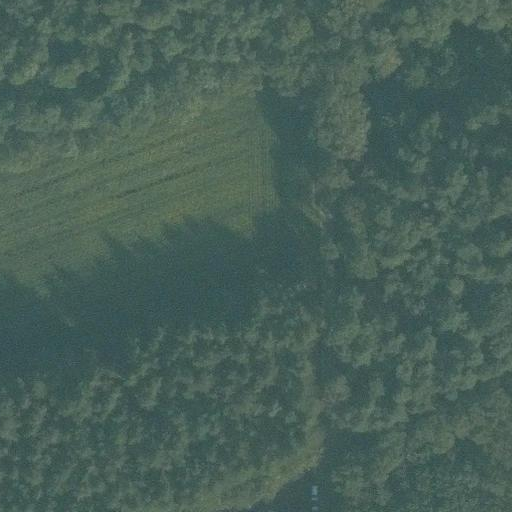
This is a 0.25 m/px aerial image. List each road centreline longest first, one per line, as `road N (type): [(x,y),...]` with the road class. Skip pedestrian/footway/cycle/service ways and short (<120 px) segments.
road 1 (unclassified): [(319,0),(327,442)]
road 2 (unclassified): [(511,359),(327,442)]
road 3 (track): [(327,442),(171,511)]
